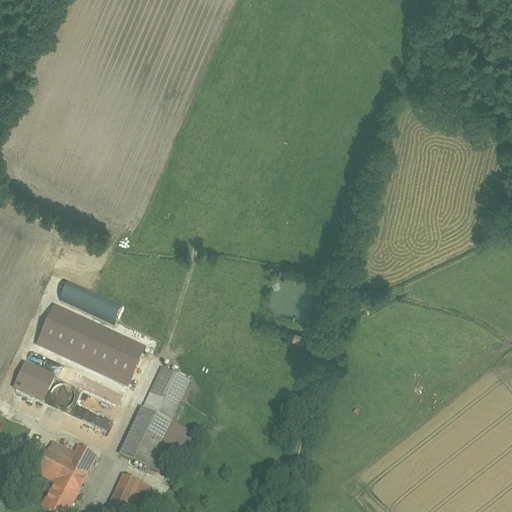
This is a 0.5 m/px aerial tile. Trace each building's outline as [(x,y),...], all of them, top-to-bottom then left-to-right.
[(340,260),(329,257),(324,270),(336,274),(340,260)] [(113,325),(121,307),(52,276),(46,289),(58,294),(55,300),(113,325)] [(49,307),(31,348),(124,388),(142,347),(49,307)] [(292,338),(290,343),(303,347),(306,339),(294,334),(292,338)] [(40,404),(53,378),(21,363),(9,389),(40,404)] [(190,382),(162,369),(152,392),(179,405),(190,382)] [(106,386),(71,371),(66,385),(100,399),(106,386)] [(64,386),(62,386),(59,386),(57,387),(55,388),(54,389),(53,390),(52,392),(51,394),(51,395),(51,396),(50,398),(51,400),(51,402),(52,404),(54,406),(55,407),(57,408),(58,409),(60,410),(63,410),(66,410),(67,409),(68,409),(70,407),(72,406),(73,404),(74,402),(75,400),(75,398),(75,395),(74,393),(73,391),(72,389),(70,388),(68,387),(66,386),(64,386)] [(179,405),(152,392),(143,411),(170,424),(179,405)] [(112,419),(75,405),(70,417),(107,431),(112,419)] [(170,424),(143,411),(121,456),(149,470),(170,424)] [(186,431),(170,424),(149,470),(164,477),(186,431)] [(75,456),(52,444),(36,474),(55,485),(58,479),(80,492),(98,458),(79,448),(75,456)] [(26,471),(16,468),(12,482),(22,485),(26,471)] [(124,476),(107,511),(138,511),(140,510),(132,507),(142,485),(124,476)] [(80,492),(58,479),(55,485),(42,510),(46,511),(69,511),(80,492)]
